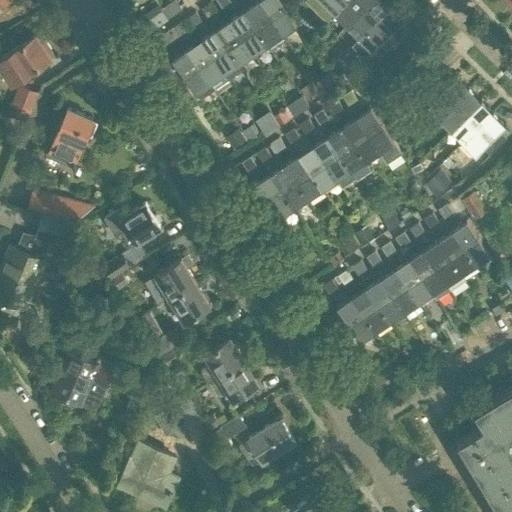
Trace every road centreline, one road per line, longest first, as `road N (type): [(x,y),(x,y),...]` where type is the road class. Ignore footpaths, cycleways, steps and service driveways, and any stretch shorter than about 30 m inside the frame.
road 1 (residential): [(353,429),(77,0)]
road 2 (residential): [(353,429),(511,336)]
road 3 (residential): [(212,511),(353,429)]
road 4 (residential): [(80,511),(0,386)]
